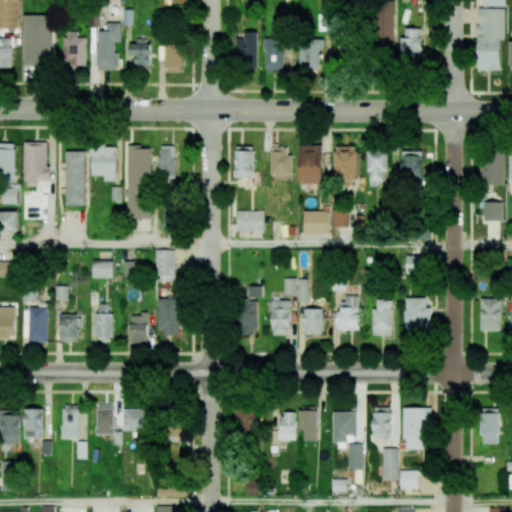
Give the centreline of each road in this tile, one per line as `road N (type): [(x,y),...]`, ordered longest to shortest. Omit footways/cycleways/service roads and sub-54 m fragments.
road 1 (secondary): [(511,113),(0,108)]
road 2 (residential): [(0,373),(511,373)]
road 3 (residential): [(211,511),(212,111)]
road 4 (residential): [(454,511),(454,113)]
